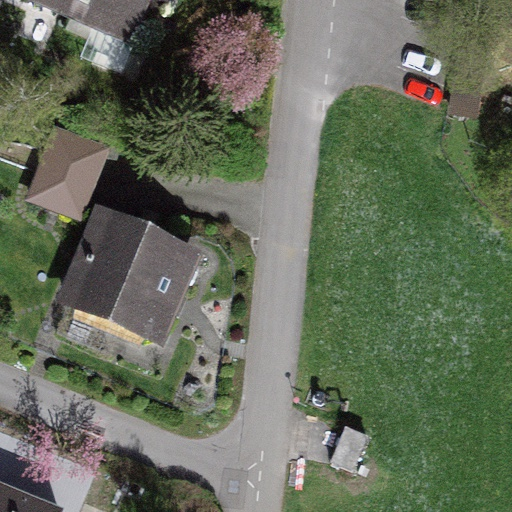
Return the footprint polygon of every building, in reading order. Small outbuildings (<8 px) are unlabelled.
[(43,0),(77,14),(81,4),(136,27),(147,0),(43,0)] [(86,193),(102,155),(59,137),(43,175),(86,193)] [(67,303),(157,340),(192,256),(102,219),(67,303)] [(367,438),(346,429),(332,463),(353,471),(367,438)] [(0,511),(49,511),(0,491),(0,511)]
